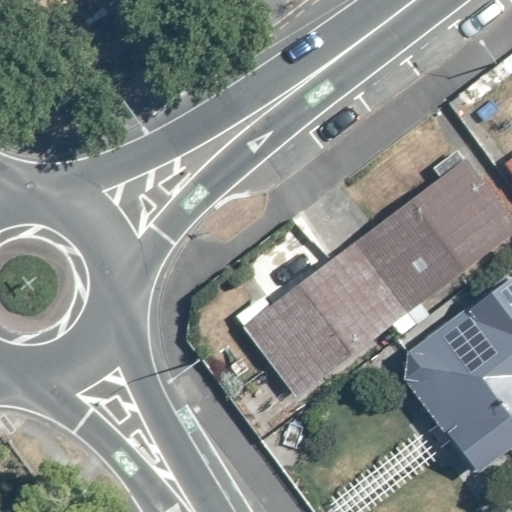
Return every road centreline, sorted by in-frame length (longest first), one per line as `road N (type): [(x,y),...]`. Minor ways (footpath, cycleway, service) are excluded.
road 1 (secondary): [(299,86),(119,284)]
road 2 (secondary): [(55,194),(299,86)]
road 3 (secondary): [(114,313),(195,511)]
road 4 (secondary): [(184,511),(28,375)]
road 5 (secondary): [(299,86),(414,0)]
